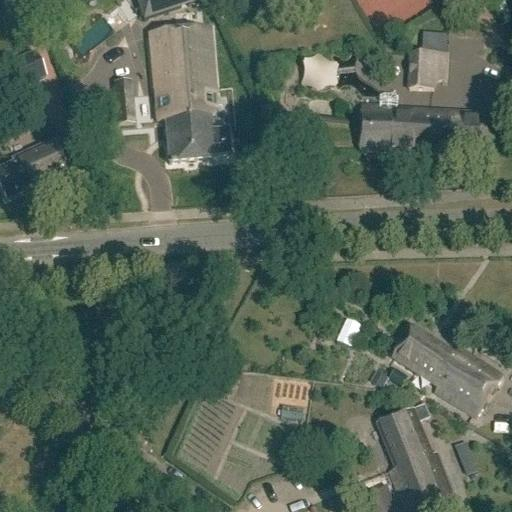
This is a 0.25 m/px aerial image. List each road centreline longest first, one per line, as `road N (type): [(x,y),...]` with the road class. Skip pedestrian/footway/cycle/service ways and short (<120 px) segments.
road 1 (tertiary): [(0,253),(511,225)]
road 2 (residential): [(153,471),(0,359)]
